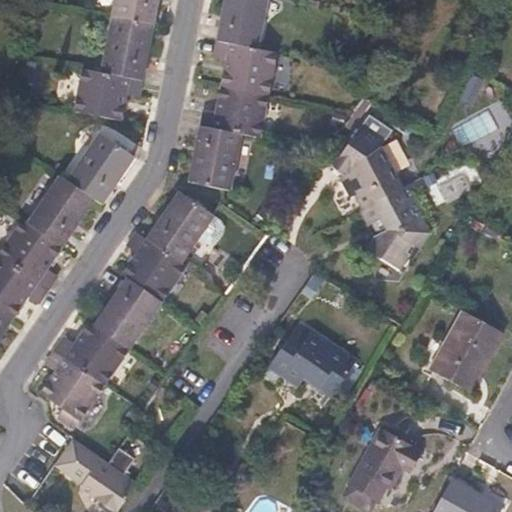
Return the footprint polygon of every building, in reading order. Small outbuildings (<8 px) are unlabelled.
[(154,25),(158,0),(115,0),(112,17),(154,25)] [(258,49),(268,0),(224,0),(216,41),(258,49)] [(143,81),(154,25),(112,17),(101,73),(143,81)] [(269,96),(277,53),(258,49),(216,41),(213,58),(226,60),(221,86),(269,96)] [(122,122),(127,96),(141,98),(144,82),(101,73),(83,70),(74,112),(122,122)] [(261,139),(269,96),(221,86),(216,112),(203,109),(200,126),(242,134),(261,139)] [(402,185),(382,147),(386,140),(392,130),(369,115),(362,124),(339,158),(338,157),(331,166),(344,176),(339,179),(341,183),(350,198),(353,196),(360,208),(402,185)] [(230,192),(242,134),(200,126),(188,183),(189,184),(230,192)] [(102,205),(135,157),(100,134),(67,182),(95,200),(102,205)] [(62,248),(95,200),(67,182),(59,177),(27,224),(62,248)] [(426,187),(421,177),(403,186),(402,185),(360,208),(361,210),(359,211),(368,227),(381,219),(386,231),(373,237),(365,249),(400,270),(408,257),(413,259),(419,249),(421,249),(431,232),(422,216),(426,216),(414,193),(426,187)] [(182,263),(214,216),(180,191),(147,239),(182,263)] [(48,269),(62,248),(27,224),(21,220),(0,251),(0,258),(47,291),(57,276),(48,269)] [(162,302),(187,266),(182,263),(147,239),(136,231),(126,246),(136,254),(122,275),(128,279),(162,302)] [(47,291),(0,258),(0,311),(13,320),(29,297),(38,304),(47,291)] [(129,350),(162,302),(128,279),(95,326),(129,350)] [(472,393),(505,334),(463,310),(429,370),(472,393)] [(0,338),(13,320),(0,311),(0,338)] [(105,386),(129,350),(95,326),(89,322),(75,344),(65,337),(55,351),(105,386)] [(329,395),(352,361),(310,332),(304,340),(292,331),(268,366),(297,386),(303,377),(329,395)] [(81,421),(105,386),(55,351),(46,365),(55,372),(41,393),(81,421)] [(392,490),(401,475),(404,470),(410,473),(422,451),(415,447),(380,429),(348,485),(350,486),(343,498),(368,511),(369,511),(376,500),(379,502),(387,487),(392,490)] [(125,474),(135,459),(119,448),(109,463),(73,438),(55,464),(83,483),(80,487),(101,501),(98,504),(109,511),(117,511),(138,483),(125,474)] [(500,511),(503,507),(453,478),(433,511),(500,511)]
